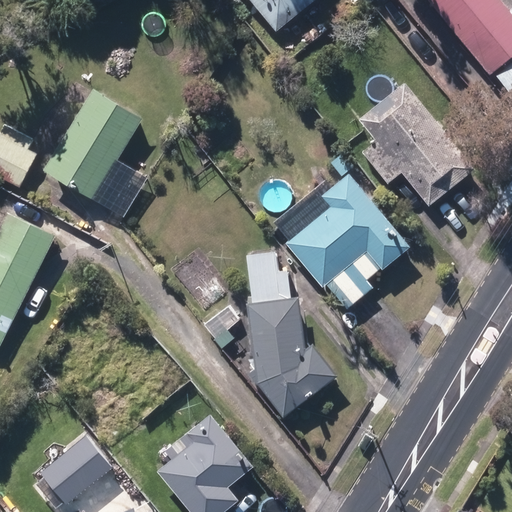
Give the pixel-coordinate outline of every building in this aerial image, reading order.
[(247,0),(276,35),(319,0),(247,0)] [(511,0),(426,0),(489,77),(511,59),(511,19),(509,15),(511,12),(511,0)] [(511,65),(496,79),(511,98),(511,65)] [(403,176),(429,210),(475,173),(405,86),(359,123),(377,144),(362,156),(388,187),(403,176)] [(45,173),(92,202),(94,198),(100,201),(117,173),(113,170),(142,122),(94,92),(45,173)] [(0,139),(0,180),(19,190),(37,157),(27,152),(33,142),(6,128),(0,139)] [(331,166),(342,179),(353,169),(343,156),(331,166)] [(327,286),(348,312),(373,291),(366,283),(381,271),(383,272),(410,250),(348,177),(331,192),(324,184),(275,226),(290,244),(286,246),(323,291),(327,286)] [(0,344),(56,232),(8,208),(0,224),(0,344)] [(249,377),(284,422),(338,379),(313,346),(306,352),(298,300),(293,301),(289,273),(278,274),(275,256),(246,261),(252,306),(246,306),(255,371),(249,377)] [(205,329),(222,350),(233,341),(226,332),(240,321),(230,309),(205,329)] [(32,437),(78,496),(113,468),(66,410),(32,437)] [(157,470),(191,511),(222,511),(239,499),(227,485),(254,463),(210,411),(167,447),(174,455),(157,470)] [(499,460),(501,473),(510,472),(508,459),(499,460)] [(480,507),(486,511),(488,511),(494,504),(486,498),(480,507)]
